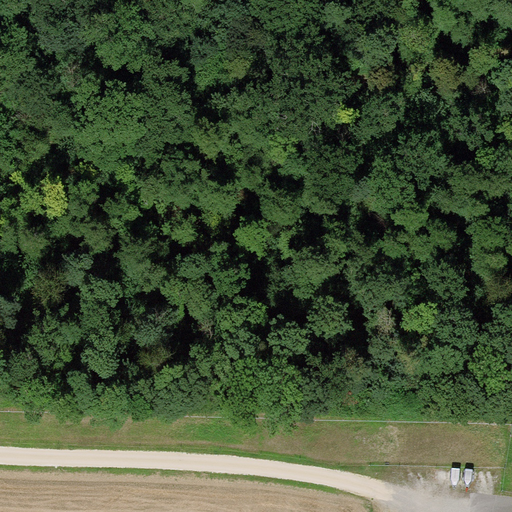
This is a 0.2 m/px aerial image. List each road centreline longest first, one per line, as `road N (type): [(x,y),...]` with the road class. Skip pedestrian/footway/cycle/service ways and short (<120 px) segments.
road 1 (track): [(0,211),(162,132),(260,99),(511,49)]
road 2 (track): [(363,511),(255,479),(0,461)]
